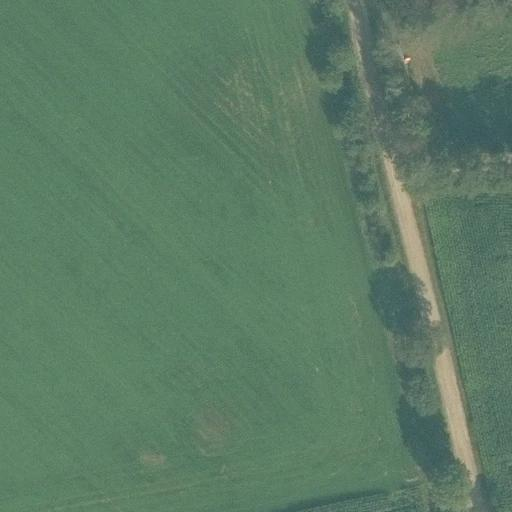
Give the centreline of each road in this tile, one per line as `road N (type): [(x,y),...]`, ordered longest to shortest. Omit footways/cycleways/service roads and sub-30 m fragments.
road 1 (track): [(472,511),(361,55),(355,0)]
road 2 (track): [(387,161),(511,159)]
